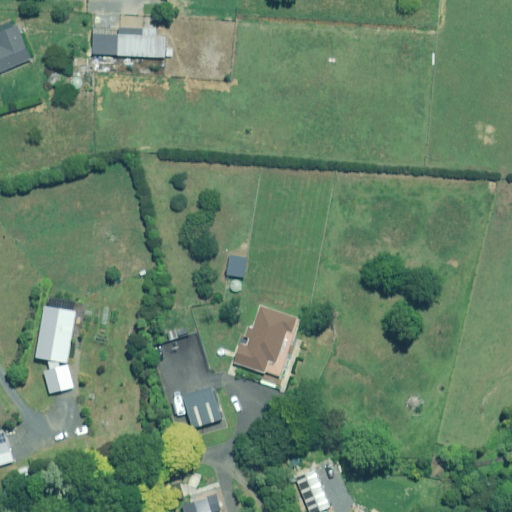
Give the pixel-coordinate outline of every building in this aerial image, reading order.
[(0,72),(30,60),(14,22),(0,27),(0,72)] [(116,56),(175,58),(176,46),(166,45),(167,38),(157,37),(157,30),(118,28),(116,56)] [(62,84),(61,74),(49,76),(50,85),(62,84)] [(0,117),(43,106),(38,87),(22,92),(17,76),(0,80),(0,117)] [(60,362),(68,363),(76,312),(45,307),(36,358),(49,360),(51,369),(45,370),(50,393),(74,389),(70,366),(61,367),(60,362)] [(288,341),(285,340),(288,332),(293,334),(297,319),(260,307),(253,328),(248,326),(245,338),(249,339),(247,347),(242,346),(240,355),(244,356),(241,366),(266,373),(269,363),(278,365),(282,353),(284,354),(288,341)] [(223,419),(212,387),(183,397),(194,429),(223,419)] [(0,455),(12,452),(5,429),(0,430),(0,455)] [(223,511),(219,495),(183,504),(185,511),(223,511)]
